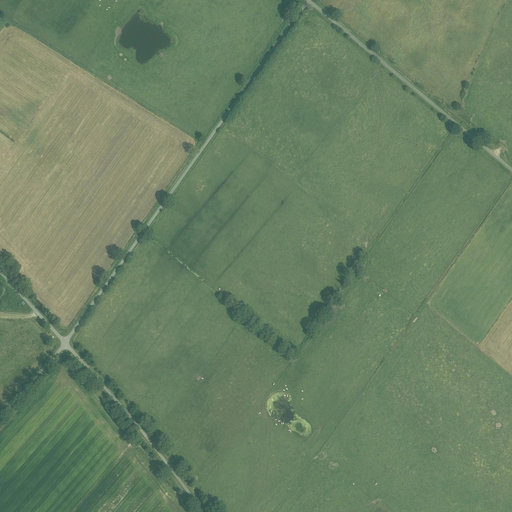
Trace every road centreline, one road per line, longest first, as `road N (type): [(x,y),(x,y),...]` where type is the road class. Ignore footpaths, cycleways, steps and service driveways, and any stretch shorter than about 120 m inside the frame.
road 1 (unclassified): [(307,0),(64,342)]
road 2 (unclassified): [(307,0),(511,171)]
road 3 (unclassified): [(201,511),(64,342)]
